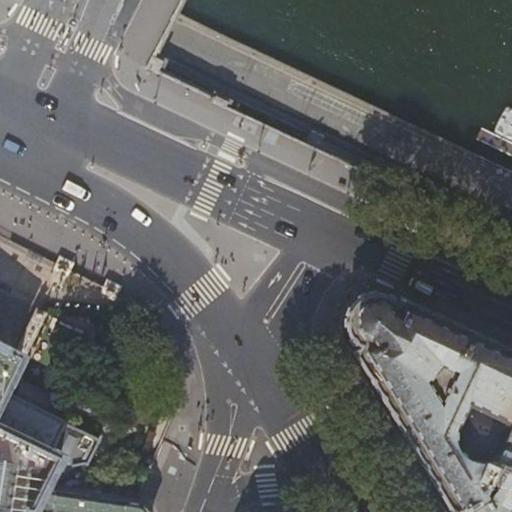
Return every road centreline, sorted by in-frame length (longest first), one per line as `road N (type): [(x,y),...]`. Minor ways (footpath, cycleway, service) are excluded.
road 1 (primary): [(12,155),(152,229),(256,351)]
road 2 (primary): [(322,227),(36,104)]
road 3 (primary): [(511,309),(322,227)]
road 4 (residential): [(199,511),(256,351)]
road 5 (primary): [(256,351),(336,478)]
road 6 (residential): [(322,227),(256,351)]
road 7 (residential): [(207,511),(267,483),(336,478)]
